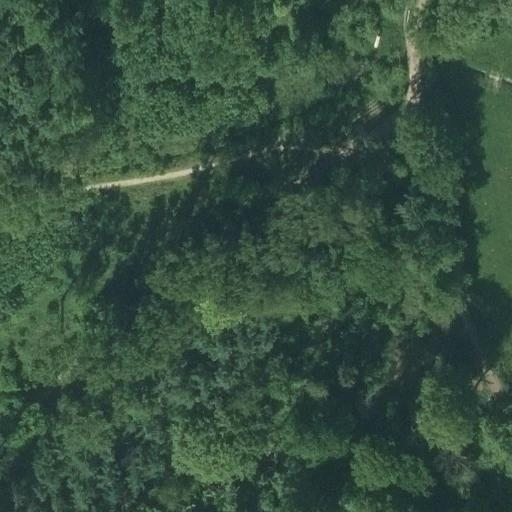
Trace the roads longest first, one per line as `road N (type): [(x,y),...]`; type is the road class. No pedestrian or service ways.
road 1 (track): [(0,425),(140,292),(340,158)]
road 2 (unknown): [(273,511),(273,465),(234,436),(229,395),(269,322),(345,225),(357,191),(340,158)]
road 3 (track): [(417,114),(434,238),(511,444)]
